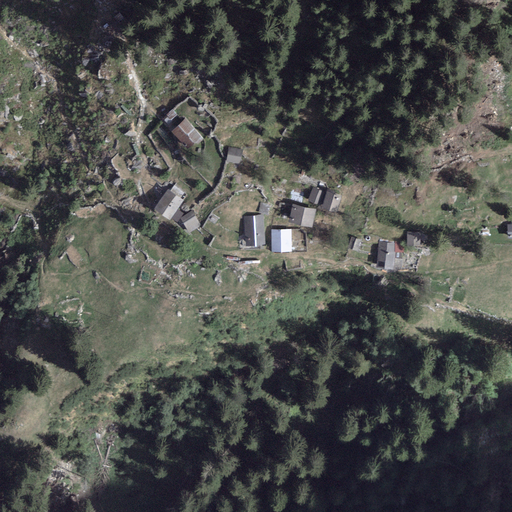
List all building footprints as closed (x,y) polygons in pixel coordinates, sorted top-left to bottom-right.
[(171,120),(177,115),(172,110),(166,114),(171,120)] [(205,140),(186,118),(171,130),(188,150),(194,144),(197,147),(205,140)] [(243,150),(229,147),(226,161),(240,164),(243,150)] [(183,201),(188,195),(174,185),(170,191),(183,201)] [(322,191),(312,187),(307,201),(317,204),(322,191)] [(170,191),(167,189),(153,209),(169,220),(183,201),(170,191)] [(341,197),(327,191),(321,207),(336,213),(341,197)] [(268,215),(271,205),(262,203),(259,213),(268,215)] [(312,227),(315,210),(293,205),(289,222),(312,227)] [(200,226),(191,211),(180,218),(189,233),(200,226)] [(263,216),(243,217),(245,247),(265,246),(263,216)] [(291,230),(271,230),(271,252),(292,252),(291,230)] [(420,233),(407,233),(407,245),(420,245),(420,233)] [(362,240),(351,236),(347,248),(358,251),(362,240)] [(404,252),(404,242),(404,241),(395,241),(395,243),(395,252),(404,252)] [(395,243),(379,242),(378,268),(394,269),(395,252),(395,243)]
